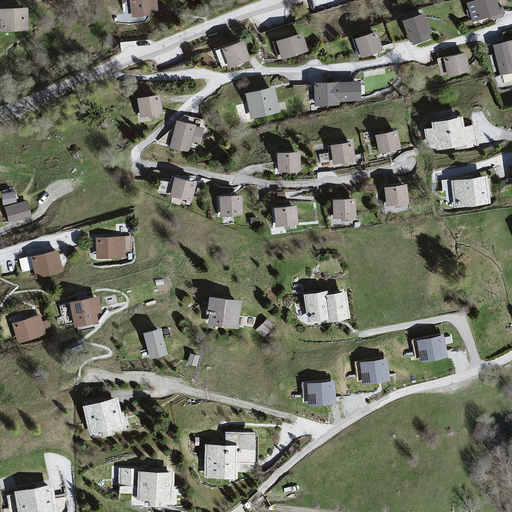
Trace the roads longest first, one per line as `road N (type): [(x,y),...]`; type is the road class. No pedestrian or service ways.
road 1 (residential): [(240,511),(292,464),(383,402),(511,357)]
road 2 (unclassified): [(285,0),(0,114)]
